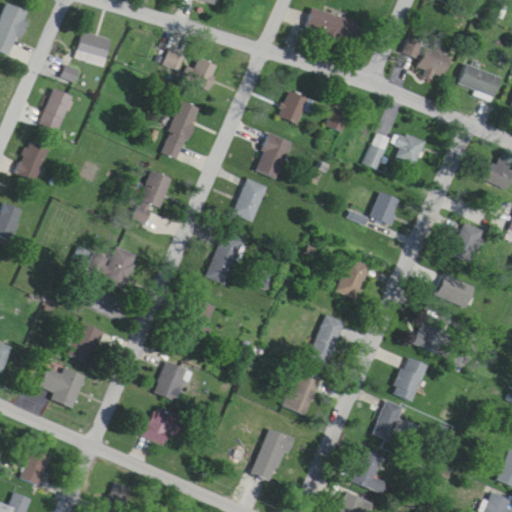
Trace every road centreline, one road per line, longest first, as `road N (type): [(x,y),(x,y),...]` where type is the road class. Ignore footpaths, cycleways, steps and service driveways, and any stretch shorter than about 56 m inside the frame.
road 1 (residential): [(62,511),(279,0)]
road 2 (residential): [(292,511),(470,113)]
road 3 (residential): [(511,130),(369,69),(141,0)]
road 4 (residential): [(263,511),(0,393)]
road 5 (residential): [(0,139),(58,0)]
